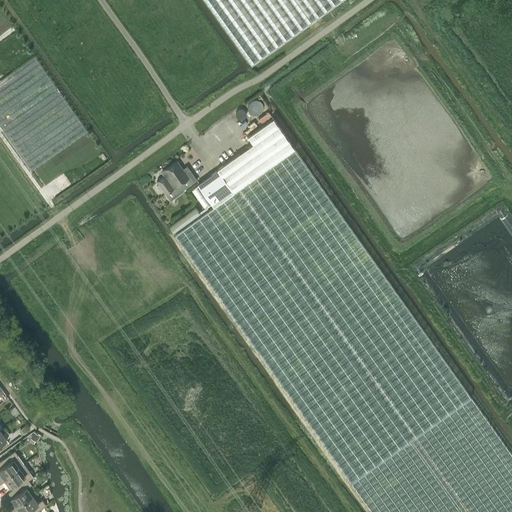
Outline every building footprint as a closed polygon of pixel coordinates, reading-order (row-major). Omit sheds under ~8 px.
[(204,0),(251,64),(339,0),(204,0)] [(0,127),(31,171),(87,131),(34,56),(0,80),(0,127)] [(211,204),(213,206),(296,151),(292,146),(273,118),(247,136),(253,144),(197,184),(211,204)] [(511,511),(511,454),(471,397),(296,151),(213,206),(173,234),(350,482),(371,511),(511,511)] [(164,175),(156,181),(158,184),(156,185),(162,192),(163,191),(165,194),(169,199),(170,200),(184,190),(183,189),(191,183),(197,180),(190,170),(185,173),(176,161),(164,169),(161,171),(164,175)] [(33,432),(30,437),(36,441),(39,435),(33,432)] [(0,476),(0,480),(24,463),(14,450),(0,460),(0,472),(2,475),(0,476)] [(10,485),(13,489),(28,479),(28,480),(33,476),(24,463),(0,480),(0,481),(1,483),(5,480),(9,486),(10,485)] [(10,506),(12,509),(32,495),(26,487),(31,484),(28,480),(28,479),(13,489),(8,492),(11,497),(10,498),(15,503),(10,506)] [(37,503),(32,495),(12,509),(14,511),(18,508),(20,511),(33,511),(36,510),(37,511),(46,504),(42,499),(37,503)]
